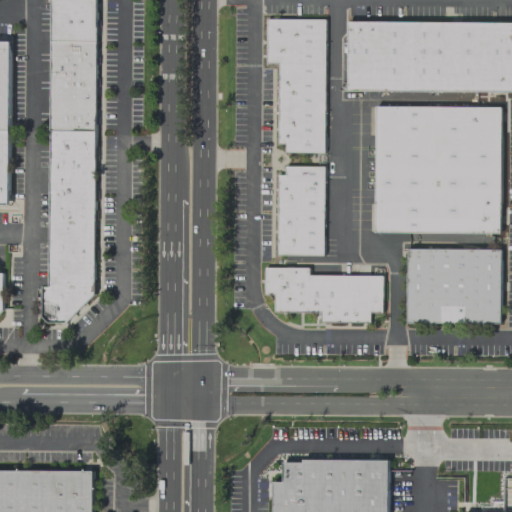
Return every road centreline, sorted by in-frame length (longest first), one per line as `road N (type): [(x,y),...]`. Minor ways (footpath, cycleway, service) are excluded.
road 1 (primary): [(199,404),(202,0)]
road 2 (primary): [(171,180),(168,402)]
road 3 (tertiary): [(0,399),(199,404)]
road 4 (tertiary): [(197,375),(0,374)]
road 5 (residential): [(393,379),(197,375)]
road 6 (residential): [(199,404),(395,406)]
road 7 (primary): [(171,0),(171,180)]
